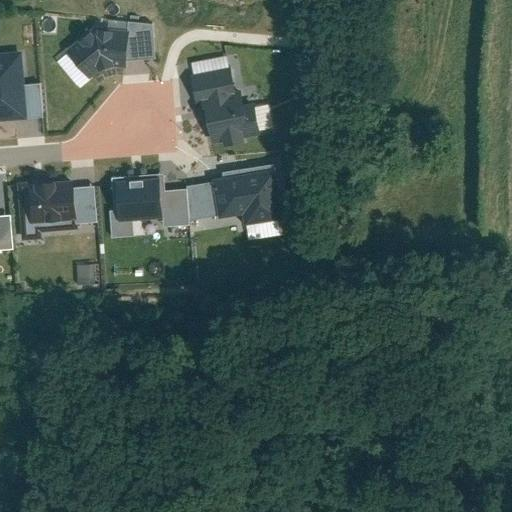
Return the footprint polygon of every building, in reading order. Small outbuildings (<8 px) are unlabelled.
[(121,58),(152,59),(154,20),(106,19),(105,29),(79,31),(65,52),(78,79),(101,68),(122,67),(121,58)] [(17,43),(0,44),(0,111),(25,109),(17,43)] [(186,62),(202,146),(273,132),(267,102),(241,107),(237,87),(230,88),(223,55),(186,62)] [(271,167),(206,179),(213,216),(241,211),(243,220),(279,214),(271,167)] [(70,170),(14,176),(20,232),(39,230),(38,221),(75,217),(70,170)] [(164,173),(106,176),(109,234),(131,233),(130,214),(166,212),(164,173)]
